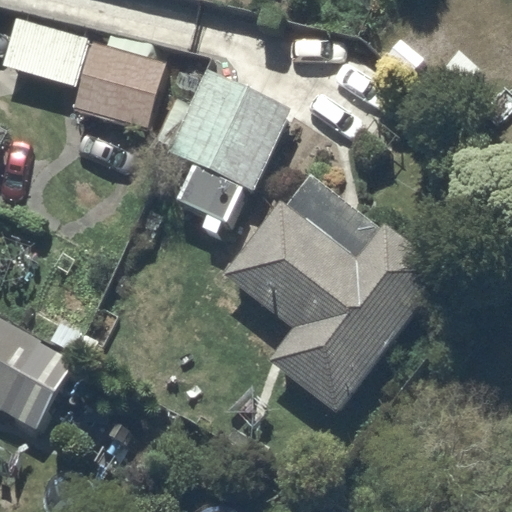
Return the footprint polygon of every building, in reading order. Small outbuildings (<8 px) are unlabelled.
[(22,29),(8,77),(81,98),(94,50),(22,29)] [(96,52),(76,120),(151,142),(171,74),(154,69),(158,55),(108,41),(104,55),(96,52)] [(250,199),(259,202),(297,120),(210,79),(195,113),(180,106),(160,149),(176,157),(174,162),(200,174),(182,213),(212,227),(206,240),(221,248),(228,234),(235,237),(250,199)] [(0,166),(11,148),(0,142),(0,166)] [(288,212),(228,287),(298,342),(273,374),(341,427),(453,285),(389,235),(384,241),(316,187),(293,216),(288,212)] [(0,323),(0,415),(43,439),(70,388),(37,370),(48,349),(0,323)]
